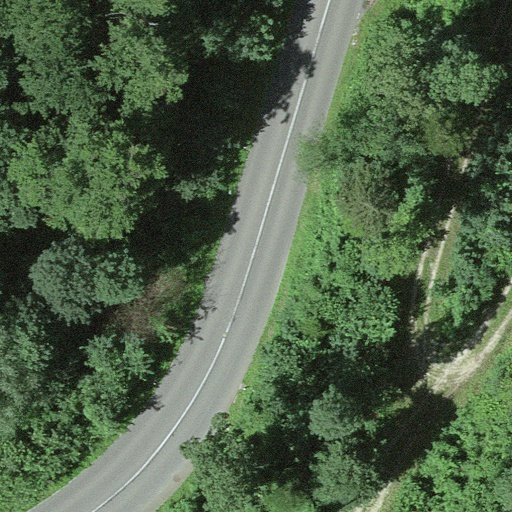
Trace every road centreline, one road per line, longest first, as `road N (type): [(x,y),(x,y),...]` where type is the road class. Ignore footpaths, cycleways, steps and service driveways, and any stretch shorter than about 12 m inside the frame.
road 1 (tertiary): [(94,511),(173,430),(219,349),(329,0)]
road 2 (track): [(371,511),(411,429),(427,318),(478,104),(511,12)]
road 3 (track): [(411,429),(511,288)]
